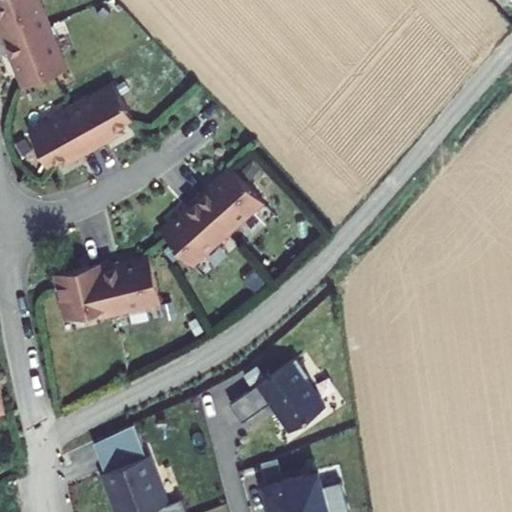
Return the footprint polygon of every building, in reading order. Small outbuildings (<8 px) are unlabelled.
[(36,7),(33,0),(0,0),(0,38),(44,21),(38,7),(36,7)] [(50,35),(44,21),(0,38),(0,45),(2,52),(4,55),(6,54),(11,67),(13,68),(16,74),(14,74),(18,83),(47,71),(60,66),(47,36),(50,35)] [(78,94),(65,102),(90,145),(101,139),(117,130),(112,122),(127,113),(108,79),(79,96),(78,94)] [(90,145),(65,102),(52,109),(53,111),(24,128),(43,161),(58,153),(63,161),(78,152),(90,145)] [(258,195),(228,161),(221,167),(222,169),(217,173),(215,173),(204,183),(202,182),(201,183),(191,192),(225,229),(236,219),(234,217),(258,195)] [(214,239),(225,229),(191,192),(181,201),(180,202),(181,204),(170,214),(170,216),(165,221),(164,220),(157,226),(165,235),(188,259),(212,237),(214,239)] [(208,271),(226,250),(217,242),(199,263),(208,271)] [(100,261),(112,310),(127,306),(126,304),(158,296),(147,252),(138,254),(138,256),(132,258),(130,256),(115,260),(114,258),(113,258),(100,261)] [(112,310),(100,261),(85,265),(84,262),(57,269),(61,282),(53,284),(60,315),(95,306),(97,314),(112,310)] [(57,269),(49,271),(53,284),(61,282),(57,269)] [(289,357),(223,402),(235,420),(263,401),(282,430),(317,406),(298,378),(301,375),(289,357)] [(144,454),(102,471),(109,489),(112,488),(115,497),(113,499),(118,511),(139,511),(163,503),(144,454)] [(280,455),(252,465),(257,479),(285,469),(280,455)] [(326,511),(315,469),(262,483),(269,511),(326,511)]
